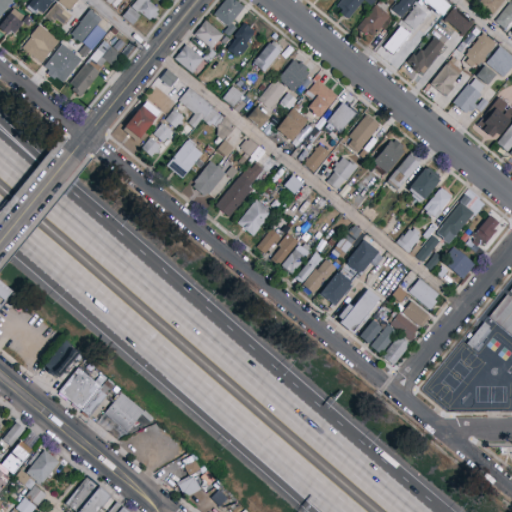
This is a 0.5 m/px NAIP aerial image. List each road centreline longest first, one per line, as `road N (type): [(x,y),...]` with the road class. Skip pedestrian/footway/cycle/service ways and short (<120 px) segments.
road 1 (residential): [(511,487),(0,65)]
road 2 (motorway): [(411,511),(0,157)]
road 3 (motorway): [(0,208),(319,490)]
road 4 (residential): [(273,0),(511,194)]
road 5 (motorway): [(158,289),(0,125)]
road 6 (tertiary): [(0,378),(159,511)]
road 7 (residential): [(198,0),(79,147)]
road 8 (residential): [(511,249),(396,393)]
road 9 (motorway): [(443,511),(321,436)]
road 10 (residential): [(79,147),(0,244)]
